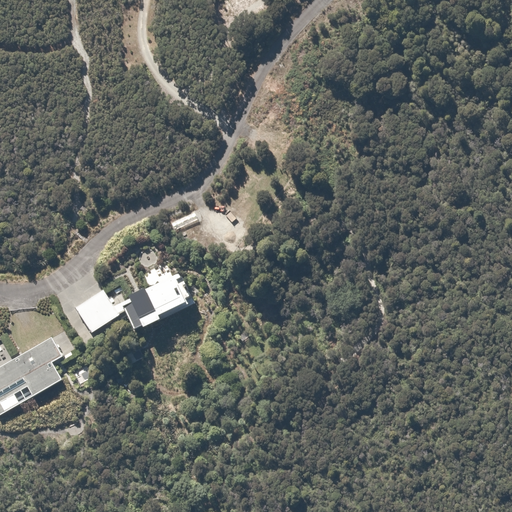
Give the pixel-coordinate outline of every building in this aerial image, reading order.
[(174,275),(168,263),(145,275),(149,284),(159,279),(157,275),(159,274),(162,281),(174,275)] [(169,321),(167,317),(193,305),(191,301),(196,299),(189,286),(192,285),(189,279),(182,283),(179,277),(136,299),(137,301),(126,307),(138,330),(148,325),(151,330),(169,321)] [(79,307),(97,334),(123,316),(104,289),(79,307)] [(67,357),(55,338),(0,369),(0,412),(3,418),(66,381),(56,363),(67,357)] [(75,372),(81,382),(93,374),(86,364),(75,372)]
